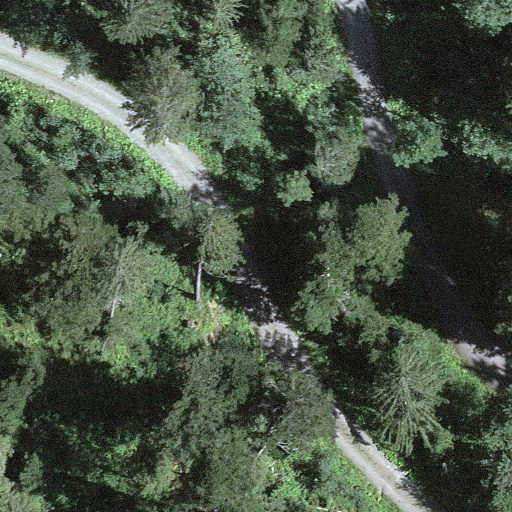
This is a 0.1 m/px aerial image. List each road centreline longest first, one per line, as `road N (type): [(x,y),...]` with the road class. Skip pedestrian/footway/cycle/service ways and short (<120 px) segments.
road 1 (track): [(422,511),(346,434),(221,201),(168,148),(92,96),(0,60)]
road 2 (track): [(351,0),(415,232),(447,306),(486,369),(511,393)]
